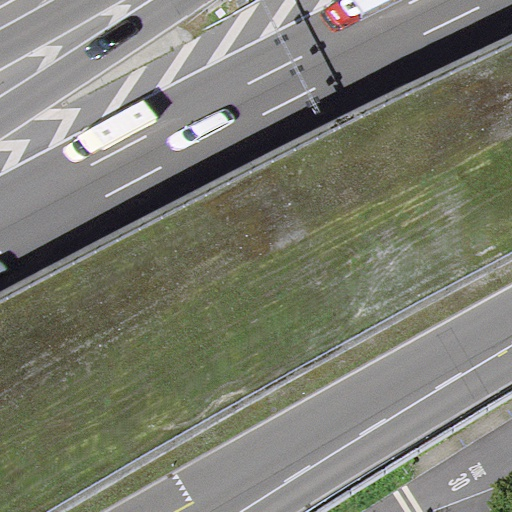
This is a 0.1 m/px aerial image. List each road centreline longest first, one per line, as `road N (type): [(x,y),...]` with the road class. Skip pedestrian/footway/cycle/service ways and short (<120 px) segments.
road 1 (motorway): [(458,0),(0,234)]
road 2 (motorway): [(74,359),(511,139)]
road 3 (primary): [(178,511),(423,388)]
road 4 (motorway): [(240,511),(423,388)]
road 5 (motorway): [(183,0),(0,119)]
